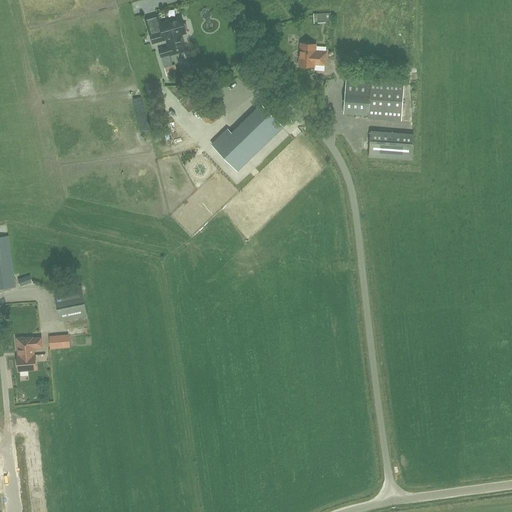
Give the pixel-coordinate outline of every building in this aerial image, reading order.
[(141,4),(134,6),(136,13),(143,11),(141,4)] [(331,22),(330,13),(325,13),(314,13),(314,23),(331,22)] [(150,35),(153,43),(166,39),(169,47),(159,50),(161,56),(171,54),(171,55),(179,52),(181,53),(187,51),(184,43),(183,42),(181,34),(185,33),(185,31),(186,31),(187,29),(186,25),(184,24),(183,24),(181,18),(167,22),(165,21),(162,22),(161,23),(160,24),(162,32),(150,35)] [(300,44),(298,67),(314,68),(314,65),(325,66),(325,53),(314,52),(315,45),(309,45),(308,43),(303,43),(302,44),(300,44)] [(167,77),(178,74),(176,66),(165,69),(167,77)] [(401,121),(404,81),(370,79),(370,81),(346,79),(343,114),(368,116),(368,118),(401,121)] [(196,87),(179,101),(188,113),(193,109),(205,123),(214,123),(223,115),(196,87)] [(282,127),(261,105),(232,134),(228,130),(212,145),(237,171),(253,156),(282,127)] [(414,136),(371,133),(369,156),(412,159),(414,136)] [(0,288),(15,287),(10,248),(9,236),(0,237),(0,288)] [(32,282),(30,275),(20,278),(18,279),(20,286),(32,282)] [(58,324),(87,319),(85,309),(57,314),(58,324)] [(71,348),(92,347),(91,328),(77,329),(77,335),(71,336),(71,348)] [(50,337),(51,349),(70,348),(69,336),(61,337),(61,336),(50,337)] [(28,356),(33,356),(33,348),(42,348),(41,338),(32,339),(32,338),(23,339),(23,337),(15,338),(16,346),(17,346),(18,352),(27,351),(28,356)] [(33,356),(28,356),(27,351),(18,352),(18,357),(17,357),(17,360),(16,361),(16,367),(17,368),(17,371),(35,370),(34,356),(33,356)]
